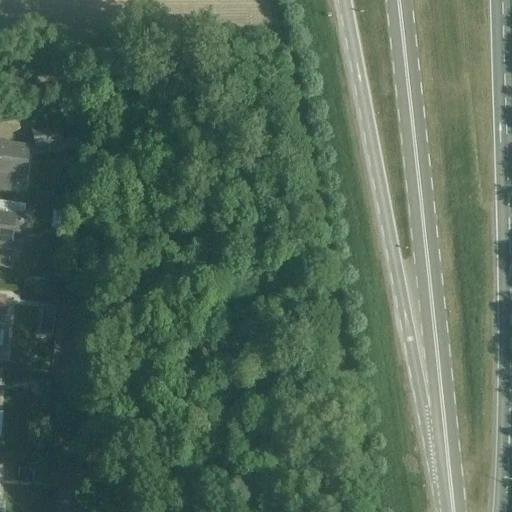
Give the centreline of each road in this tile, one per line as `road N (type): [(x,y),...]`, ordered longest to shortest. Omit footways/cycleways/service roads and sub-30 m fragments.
road 1 (track): [(0,77),(111,68),(136,86),(172,166),(216,206),(266,285),(299,395),(315,511)]
road 2 (secondary): [(343,0),(423,419),(449,483)]
road 3 (tertiary): [(397,0),(449,483)]
road 4 (track): [(178,173),(170,287),(122,385),(140,511)]
road 5 (secondary): [(511,260),(502,0)]
road 6 (secondary): [(497,511),(511,309)]
road 7 (track): [(303,426),(187,470),(139,500)]
